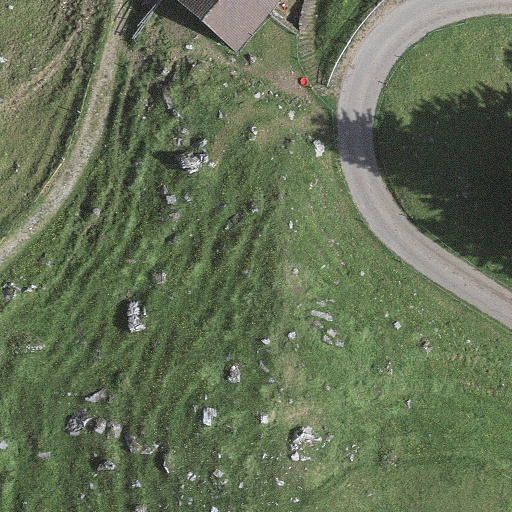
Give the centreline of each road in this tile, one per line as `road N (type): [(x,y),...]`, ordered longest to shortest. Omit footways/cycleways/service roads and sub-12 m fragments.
road 1 (track): [(511,311),(385,223),(362,176),(356,131),(383,52),(416,20),(456,0)]
road 2 (track): [(133,0),(88,155),(41,223),(0,263)]
